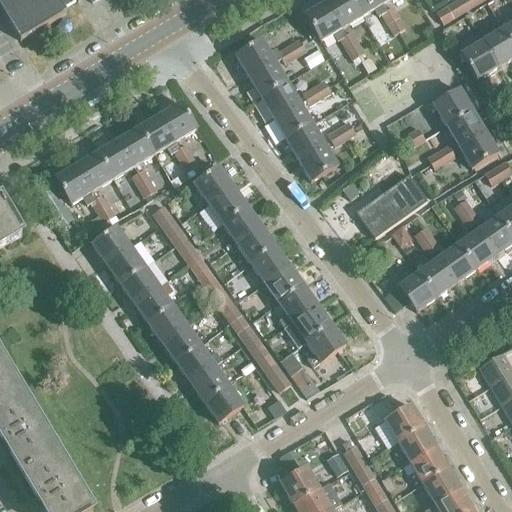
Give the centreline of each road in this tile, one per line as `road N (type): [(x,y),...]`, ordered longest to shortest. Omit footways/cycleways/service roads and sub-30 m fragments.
road 1 (residential): [(406,361),(170,29)]
road 2 (residential): [(227,470),(406,361)]
road 3 (tertiary): [(19,120),(170,29)]
road 4 (residential): [(498,511),(406,361)]
road 5 (residential): [(406,361),(511,287)]
